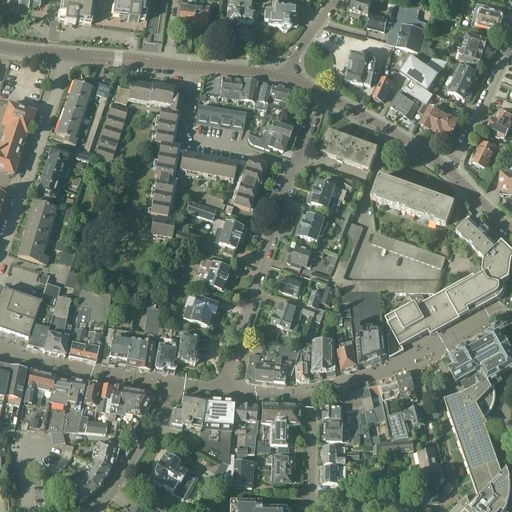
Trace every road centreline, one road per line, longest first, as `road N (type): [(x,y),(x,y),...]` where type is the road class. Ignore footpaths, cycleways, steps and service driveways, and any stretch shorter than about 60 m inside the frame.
road 1 (residential): [(297,166),(235,356),(231,392),(309,395),(311,505)]
road 2 (residential): [(0,256),(66,55)]
road 3 (residential): [(297,166),(191,140),(185,133),(196,69)]
road 4 (residential): [(96,511),(179,387)]
road 5 (residential): [(511,40),(447,171)]
road 6 (residential): [(355,272),(368,231),(365,203),(391,134)]
road 7 (tertiary): [(196,69),(66,55)]
